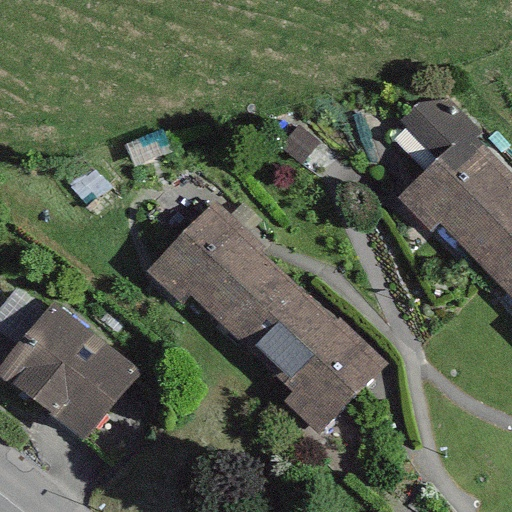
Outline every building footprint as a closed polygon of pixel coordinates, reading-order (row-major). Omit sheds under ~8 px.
[(488,277),(511,254),(511,174),(470,130),(437,96),(404,128),(436,162),(397,199),(433,236),(441,228),(488,277)] [(244,348),(302,285),(216,206),(149,278),(184,310),(192,301),(244,348)] [(511,254),(488,277),(511,302),(511,254)] [(130,370),(21,279),(0,304),(0,413),(55,459),(130,370)] [(319,438),(388,364),(302,285),(244,348),(295,395),(284,407),(319,438)]
